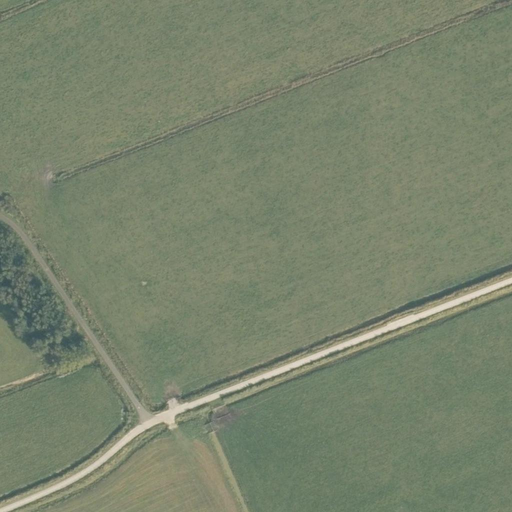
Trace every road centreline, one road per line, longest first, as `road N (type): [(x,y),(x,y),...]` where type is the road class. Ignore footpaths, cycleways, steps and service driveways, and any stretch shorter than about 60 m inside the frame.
road 1 (tertiary): [(148,422),(511,281)]
road 2 (unclassified): [(148,422),(24,241),(0,220)]
road 3 (tertiary): [(0,511),(72,480),(148,422)]
